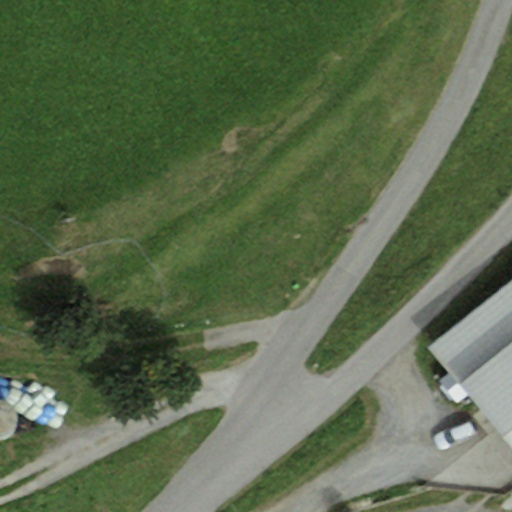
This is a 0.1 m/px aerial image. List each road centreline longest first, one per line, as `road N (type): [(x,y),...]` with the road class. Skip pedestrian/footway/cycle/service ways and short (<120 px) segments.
road 1 (unclassified): [(496,0),(465,82),(308,332),(261,435)]
road 2 (unclassified): [(261,435),(343,384),(511,213)]
